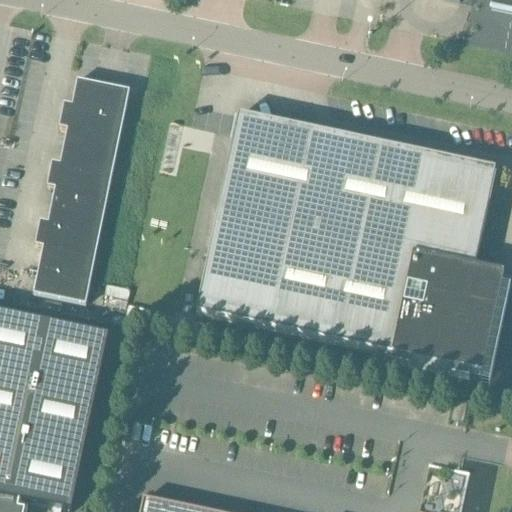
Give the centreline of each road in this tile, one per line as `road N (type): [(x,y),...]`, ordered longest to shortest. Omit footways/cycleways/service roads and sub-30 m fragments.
road 1 (unclassified): [(38,0),(511,101)]
road 2 (unknown): [(69,0),(15,271)]
road 3 (unknown): [(298,55),(301,108),(314,121),(511,162)]
